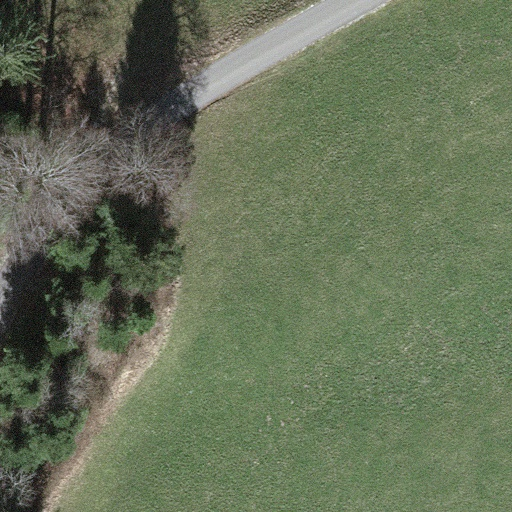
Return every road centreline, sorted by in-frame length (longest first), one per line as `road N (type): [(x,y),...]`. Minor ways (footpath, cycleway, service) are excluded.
road 1 (track): [(214,73),(81,171),(0,302)]
road 2 (track): [(214,73),(349,0)]
